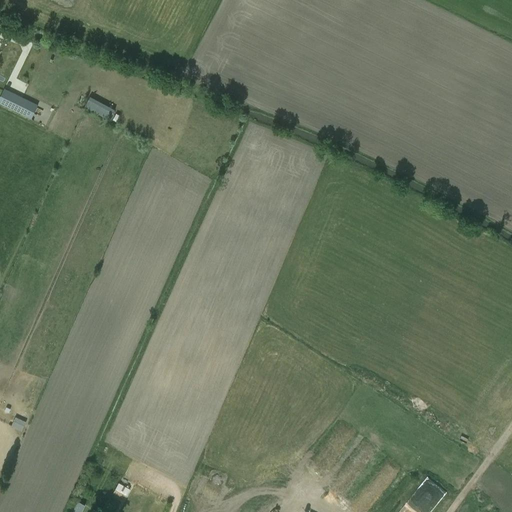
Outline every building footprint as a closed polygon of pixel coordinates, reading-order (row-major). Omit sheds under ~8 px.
[(5,107),(40,121),(47,104),(12,90),(5,107)] [(91,108),(102,114),(107,104),(96,99),(91,108)] [(19,428),(31,432),(35,423),(23,418),(19,428)] [(402,480),(401,480),(408,468),(398,461),(380,491),(388,497),(395,486),(398,488),(402,480)] [(445,480),(418,511),(441,511),(459,491),(445,480)] [(125,483),(120,495),(134,500),(139,489),(125,483)]
